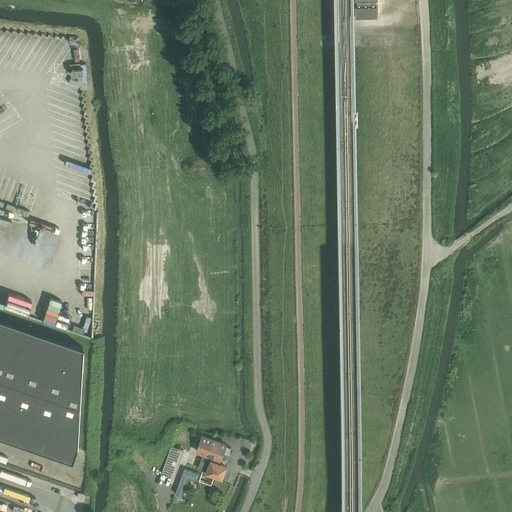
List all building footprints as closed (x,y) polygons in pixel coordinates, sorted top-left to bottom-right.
[(355,6),(356,17),(378,17),(378,6),(376,6),(376,0),(378,0),(355,0),(355,1),(357,1),(357,6),(355,6)] [(76,446),(82,347),(0,318),(0,435),(71,461),(76,446)] [(227,445),(202,436),(196,451),(221,460),(227,445)] [(227,466),(209,459),(205,471),(222,478),(227,466)] [(185,469),(176,494),(182,496),(189,478),(195,480),(197,474),(185,469)]
